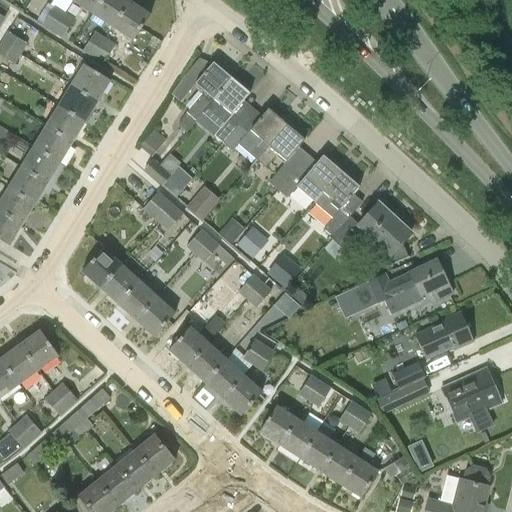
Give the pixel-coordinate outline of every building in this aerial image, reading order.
[(50,0),(48,3),(54,7),(55,6),(65,13),(72,2),(73,0),(50,0)] [(73,0),(72,2),(92,15),(101,0),(73,0)] [(101,0),(92,15),(112,28),(129,2),(126,0),(101,0)] [(112,28),(105,38),(114,44),(121,34),(133,42),(144,49),(156,31),(145,23),(150,16),(129,2),(112,28)] [(65,13),(55,6),(54,7),(42,26),(52,32),(65,13)] [(62,39),(75,20),(65,13),(52,32),(62,39)] [(105,38),(95,32),(82,51),(92,58),(105,38)] [(27,45),(8,33),(1,43),(21,55),(27,45)] [(115,45),(114,44),(105,38),(92,58),(103,65),(115,45)] [(0,44),(0,55),(15,65),(21,55),(1,43),(0,44)] [(202,112),(231,78),(214,63),(196,84),(204,91),(186,113),(178,126),(186,133),(202,113),(202,112)] [(71,86),(98,102),(111,81),(84,65),(71,86)] [(231,78),(202,112),(202,113),(209,119),(221,106),(231,115),(250,94),(231,78)] [(98,102),(71,86),(58,106),(85,123),(98,102)] [(85,123),(58,106),(46,127),(72,143),(85,123)] [(268,146),(286,125),(268,109),(250,130),(247,133),(238,126),(223,144),(232,152),(238,145),(256,160),(268,146)] [(229,118),(213,136),(223,144),(238,126),(229,118)] [(286,125),(268,146),(256,160),(266,168),(278,154),(287,161),(305,140),(286,125)] [(72,143),(46,127),(33,148),(60,164),(72,143)] [(151,158),(166,141),(154,130),(139,147),(151,158)] [(60,164),(33,148),(21,168),(47,184),(60,164)] [(315,203),(323,192),(341,171),(323,156),(305,177),(303,180),(293,172),(278,191),(287,199),(297,187),(315,203)] [(152,161),(143,171),(161,187),(171,176),(152,161)] [(284,164),(269,183),(278,191),(293,172),(284,164)] [(47,184),(21,168),(8,189),(35,205),(47,184)] [(171,176),(161,187),(174,199),(192,180),(178,168),(171,176)] [(341,171),(323,192),(315,203),(333,218),(323,230),(332,238),(347,220),(339,212),(360,187),(341,171)] [(201,220),(219,200),(204,187),(187,207),(201,220)] [(35,205),(8,189),(0,201),(0,211),(22,226),(35,205)] [(150,217),(159,224),(174,207),(158,193),(143,210),(150,217)] [(347,220),(332,238),(328,243),(342,254),(356,239),(372,254),(382,264),(383,268),(408,258),(402,244),(410,235),(377,205),(358,226),(349,218),(347,220)] [(159,224),(167,232),(183,214),(174,207),(159,224)] [(22,226),(0,211),(0,241),(9,247),(22,226)] [(231,244),(239,235),(237,233),(239,230),(229,222),(219,234),(231,244)] [(252,260),(268,241),(252,228),(236,246),(252,260)] [(201,230),(186,248),(195,256),(210,238),(201,230)] [(204,263),(219,246),(210,238),(195,256),(204,263)] [(99,289),(120,265),(102,248),(81,272),(99,289)] [(285,289),(301,270),(283,255),(267,274),(285,289)] [(376,305),(404,293),(410,306),(423,300),(421,296),(431,291),(436,303),(452,295),(436,261),(396,279),(397,281),(390,285),(385,274),(366,283),(376,305)] [(120,265),(99,289),(117,305),(138,281),(120,265)] [(253,275),(238,293),(247,301),(262,283),(253,275)] [(138,281),(117,305),(134,321),(156,297),(138,281)] [(256,308),(271,291),(262,283),(247,301),(256,308)] [(298,303),(304,307),(310,300),(305,296),(298,303)] [(156,297),(134,321),(153,337),(174,314),(156,297)] [(472,342),(460,313),(440,321),(441,324),(414,335),(424,360),(452,348),(453,351),(472,342)] [(186,367),(208,343),(190,327),(168,351),(186,367)] [(19,345),(38,370),(58,356),(39,330),(19,345)] [(254,340),(242,359),(252,366),(265,346),(254,340)] [(208,343),(186,367),(204,383),(226,360),(208,343)] [(38,370),(19,345),(0,358),(18,384),(38,370)] [(263,372),(275,353),(265,346),(252,366),(263,372)] [(0,397),(18,384),(0,358),(0,397)] [(226,360),(204,383),(222,399),(243,376),(226,360)] [(418,362),(391,374),(399,390),(423,379),(425,378),(418,362)] [(468,418),(475,433),(491,426),(485,411),(500,404),(485,369),(440,389),(455,424),(468,418)] [(243,376),(222,399),(240,416),(262,392),(243,376)] [(311,376),(298,395),(308,402),(321,382),(311,376)] [(53,392),(68,408),(92,386),(84,377),(69,391),(62,383),(53,392)] [(383,415),(429,393),(423,379),(399,390),(376,401),(383,415)] [(318,408),(331,389),(321,382),(308,402),(318,408)] [(102,389),(86,403),(94,412),(110,398),(102,389)] [(68,408),(53,392),(45,400),(59,416),(68,408)] [(351,401),(338,421),(349,428),(361,408),(351,401)] [(87,431),(93,426),(87,419),(94,412),(86,403),(70,417),(84,433),(87,431)] [(279,446),(297,420),(276,406),(259,433),(279,446)] [(361,408),(349,428),(358,434),(359,434),(371,415),(361,408)] [(41,433),(26,416),(17,424),(32,440),(41,433)] [(73,431),(77,436),(84,433),(70,417),(55,431),(62,440),(73,431)] [(297,420),(279,446),(300,459),(317,433),(297,420)] [(8,432),(23,448),(32,440),(17,424),(8,432)] [(32,452),(27,456),(34,465),(62,440),(55,431),(32,452)] [(317,433),(300,459),(320,472),(337,446),(317,433)] [(135,451),(155,475),(174,459),(154,435),(135,451)] [(337,446),(320,472),(340,485),(357,459),(346,452),(337,446)] [(357,459),(340,485),(360,499),(378,472),(369,466),(376,456),(364,448),(357,459)] [(116,466),(136,491),(155,475),(135,451),(116,466)] [(412,459),(418,472),(432,466),(426,453),(412,459)] [(383,469),(390,479),(410,468),(404,457),(383,469)] [(24,474),(17,463),(0,475),(8,486),(24,474)] [(97,481),(117,506),(136,491),(116,466),(97,481)] [(481,511),(488,488),(490,477),(485,469),(472,466),(465,470),(462,481),(446,477),(439,504),(427,501),(424,511),(481,511)] [(0,507),(1,509),(7,504),(8,505),(11,502),(10,502),(12,500),(4,488),(5,488),(0,481),(0,507)] [(109,511),(117,506),(97,481),(77,497),(89,511),(109,511)] [(400,497),(413,501),(416,488),(403,485),(400,497)] [(395,511),(410,511),(413,503),(399,499),(395,511)]
